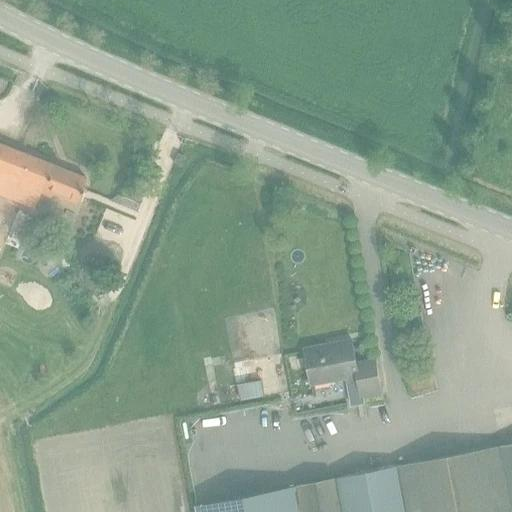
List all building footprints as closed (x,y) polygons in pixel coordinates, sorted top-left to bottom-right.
[(74,202),(84,177),(0,143),(0,192),(34,205),(41,186),(55,192),(55,194),(74,202)] [(182,156),(178,154),(176,154),(172,163),(179,165),(182,156)] [(361,399),(381,396),(376,361),(357,365),(353,341),(336,344),(337,347),(306,353),(311,384),(347,378),(348,383),(358,381),(361,399)] [(302,511),(511,511),(511,445),(338,476),(297,483),(302,511)] [(302,511),(297,483),(194,501),(196,511),(302,511)]
